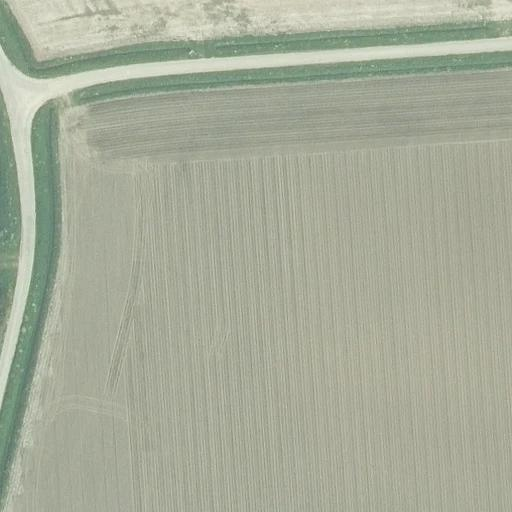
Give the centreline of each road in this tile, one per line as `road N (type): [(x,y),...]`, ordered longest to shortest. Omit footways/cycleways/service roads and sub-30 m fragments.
road 1 (unclassified): [(16,92),(142,68),(511,41)]
road 2 (unclassified): [(0,375),(24,275),(16,92)]
